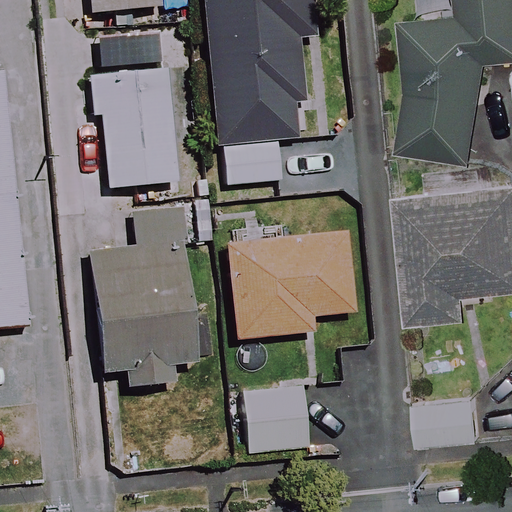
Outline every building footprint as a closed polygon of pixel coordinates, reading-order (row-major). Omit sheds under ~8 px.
[(158,8),(156,0),(90,0),(91,13),(158,8)] [(511,58),(511,0),(455,0),(455,20),(407,19),(403,155),(477,157),(480,58),(511,58)] [(176,183),(166,71),(95,78),(106,190),(176,183)] [(0,329),(25,327),(1,73),(0,73),(0,329)] [(281,205),(276,141),(222,145),(227,209),(281,205)] [(511,289),(511,187),(399,199),(411,322),(466,317),(464,294),(511,289)] [(202,382),(189,210),(131,215),(133,253),(92,256),(100,373),(122,372),(123,388),(202,382)] [(351,313),(342,234),(225,245),(234,341),(310,333),(309,317),(351,313)] [(482,439),(478,398),(418,403),(421,444),(482,439)]
